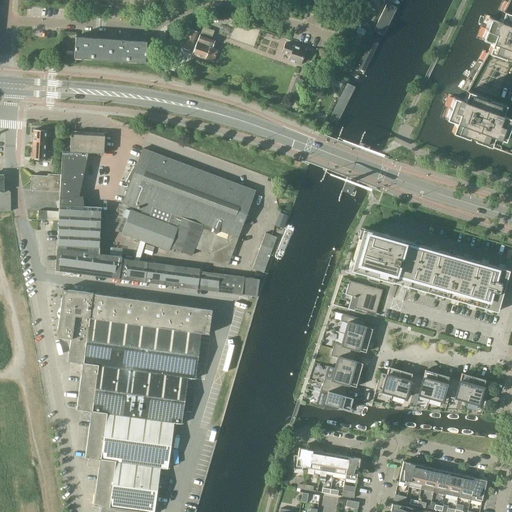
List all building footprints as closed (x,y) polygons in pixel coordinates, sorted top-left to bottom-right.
[(395,7),(385,2),(372,29),(381,34),(395,7)] [(488,53),(511,61),(511,14),(503,11),(500,21),(489,17),(481,39),(491,43),(488,53)] [(203,22),(193,17),(188,28),(181,48),(191,52),(203,22)] [(215,40),(212,39),(214,31),(203,26),(200,34),(197,42),(196,42),(192,54),(213,62),(217,50),(212,48),(215,40)] [(380,39),(371,34),(354,71),(363,75),(380,39)] [(109,60),(111,39),(75,36),(74,58),(109,60)] [(146,41),(111,39),(109,60),(145,63),(146,41)] [(293,46),(285,43),(282,52),(290,55),(288,60),(300,65),(302,60),(308,62),(311,53),(305,51),(306,50),(293,45),(293,46)] [(354,87),(346,83),(328,119),(336,123),(354,87)] [(452,132),(489,146),(490,147),(491,147),(500,150),(511,118),(502,115),(505,106),(506,105),(467,90),(463,101),(453,97),(445,118),(455,122),(452,132)] [(45,160),(46,130),(34,129),(32,159),(45,160)] [(104,153),(105,135),(71,133),(70,151),(62,151),(60,174),(59,191),(59,205),(58,232),(55,270),(242,294),(244,277),(199,271),(200,269),(140,261),(136,260),(121,258),(122,256),(99,253),(101,207),(83,206),(82,196),(78,196),(88,152),(104,153)] [(130,209),(121,233),(143,241),(136,260),(140,261),(147,242),(168,250),(169,248),(191,256),(195,247),(209,253),(207,258),(227,266),(255,190),(143,148),(122,203),(141,210),(140,213),(130,209)] [(8,187),(3,187),(3,185),(3,175),(0,174),(0,211),(10,211),(10,192),(9,192),(8,187)] [(30,190),(59,191),(60,174),(48,174),(47,176),(31,175),(30,190)] [(351,193),(353,187),(350,186),(351,184),(345,182),(342,190),(351,193)] [(362,228),(350,269),(366,274),(397,283),(402,284),(408,286),(497,311),(509,270),(362,228)] [(276,237),(265,233),(252,268),(263,272),(276,237)] [(259,279),(244,277),(242,294),(257,297),(259,279)] [(346,294),(353,296),(353,297),(355,298),(355,296),(357,297),(354,308),(375,314),(382,290),(349,280),(348,285),(346,294)] [(63,289),(56,336),(71,338),(67,361),(82,363),(76,409),(91,411),(85,457),(88,458),(87,465),(94,466),(98,467),(93,505),(101,506),(99,511),(153,511),(160,468),(167,469),(174,423),(181,424),(187,378),(195,379),(201,333),(209,334),(212,309),(92,293),(63,289)] [(369,340),(372,328),(365,326),(367,320),(343,313),(342,314),(341,321),(347,323),(344,333),(368,340),(369,340)] [(365,352),(366,352),(369,340),(368,340),(344,333),(341,343),(341,344),(335,342),(333,349),(357,355),(358,350),(365,352)] [(362,363),(355,361),(357,355),(333,349),(331,355),(337,357),(334,368),(359,375),(363,363),(362,363)] [(388,367),(386,374),(380,372),(375,389),(393,394),(400,370),(388,367)] [(325,377),(323,383),(347,390),(348,385),(355,387),(356,387),(359,375),(334,368),(331,378),(325,377)] [(412,393),(417,375),(400,370),(393,394),(405,398),(407,391),(412,393)] [(412,393),(430,398),(437,373),(425,370),(423,377),(417,375),(412,393)] [(449,396),(454,378),(437,373),(430,398),(442,401),(444,394),(449,396)] [(461,373),(459,380),(454,378),(449,396),(466,401),(473,377),(461,373)] [(480,397),(486,399),(491,382),(473,377),(466,401),(478,404),(480,397)] [(323,383),(321,390),(328,392),(323,408),(336,410),(336,409),(336,406),(349,410),(350,408),(349,408),(352,399),(352,400),(353,398),(345,395),(347,390),(323,383)] [(303,466),(308,467),(311,450),(307,449),(299,447),(297,455),(293,455),(293,469),(302,469),(303,466)] [(314,468),(321,469),(324,452),(311,450),(308,467),(307,473),(313,474),(314,468)] [(326,470),(333,471),(336,454),(324,452),(321,469),(320,475),(325,476),(326,470)] [(345,479),(346,474),(349,456),(336,454),(333,471),(332,477),(345,479)] [(353,457),(349,456),(346,474),(350,474),(350,477),(356,478),(360,458),(353,457)] [(409,462),(403,461),(398,481),(404,482),(404,485),(409,486),(414,464),(409,463),(409,462)] [(414,464),(409,486),(421,489),(426,467),(414,464)] [(438,469),(426,467),(421,489),(433,491),(434,487),(438,469)] [(438,469),(434,487),(433,491),(445,494),(450,472),(438,469)] [(458,497),(459,492),(463,475),(450,472),(445,494),(458,497)] [(459,492),(471,495),(475,478),(463,475),(459,492)] [(479,479),(475,478),(471,495),(476,496),(475,498),(482,500),(486,480),(479,478),(479,479)] [(354,498),(355,491),(343,489),(342,496),(354,498)] [(393,500),(405,503),(406,497),(394,494),(393,500)] [(346,506),(358,508),(359,502),(347,500),(346,506)] [(391,510),(390,511),(410,511),(412,508),(392,503),(390,510),(391,510)]
